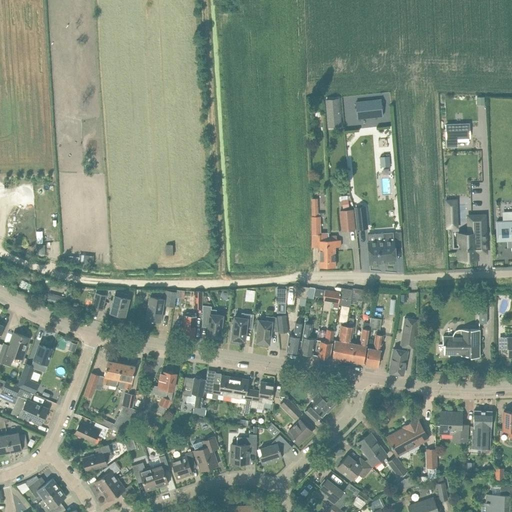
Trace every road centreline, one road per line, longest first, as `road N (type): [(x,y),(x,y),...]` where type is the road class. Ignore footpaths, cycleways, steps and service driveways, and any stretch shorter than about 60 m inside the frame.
road 1 (track): [(0,253),(108,282),(289,277)]
road 2 (residential): [(359,376),(93,333)]
road 3 (unclassified): [(289,277),(511,273)]
road 4 (residential): [(359,376),(511,386)]
road 5 (residential): [(273,491),(348,415),(359,376)]
road 6 (residential): [(140,511),(233,480),(273,491)]
road 7 (residential): [(93,333),(45,451)]
